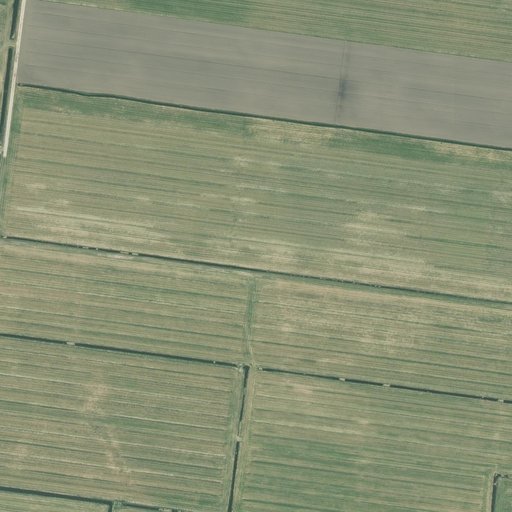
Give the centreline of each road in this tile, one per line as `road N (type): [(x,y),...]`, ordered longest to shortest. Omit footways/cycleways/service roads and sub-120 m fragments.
road 1 (track): [(0,242),(511,309)]
road 2 (track): [(4,156),(23,0)]
